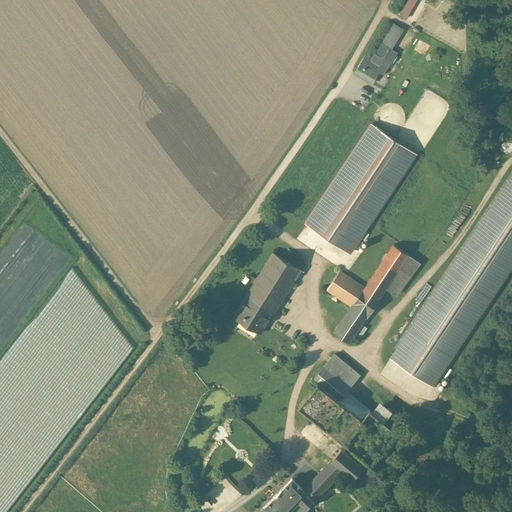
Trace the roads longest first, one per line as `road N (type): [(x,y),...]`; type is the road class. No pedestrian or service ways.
road 1 (track): [(388,0),(258,204),(23,511)]
road 2 (track): [(0,131),(157,338)]
road 3 (track): [(353,357),(511,164)]
road 4 (track): [(511,436),(416,404),(314,329)]
